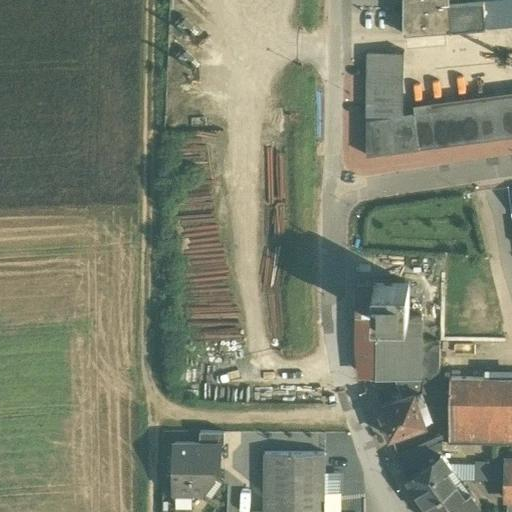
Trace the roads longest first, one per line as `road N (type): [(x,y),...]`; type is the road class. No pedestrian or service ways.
road 1 (residential): [(393,511),(350,419),(334,307),(334,191)]
road 2 (residential): [(334,191),(336,0)]
road 3 (residential): [(334,191),(511,166)]
